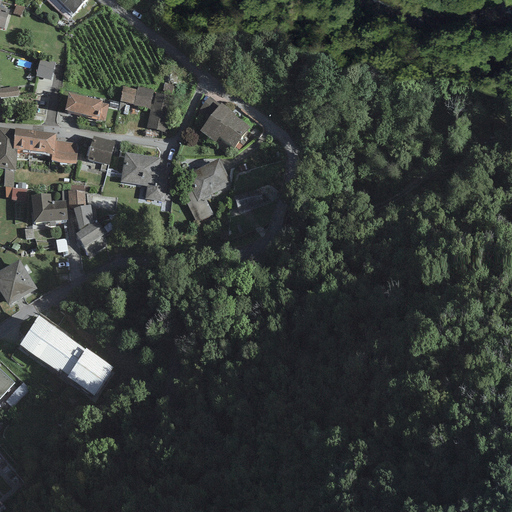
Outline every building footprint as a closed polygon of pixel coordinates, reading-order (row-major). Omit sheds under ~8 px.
[(0,0),(0,27),(4,29),(10,10),(0,7),(2,0),(0,0)] [(55,0),(71,15),(72,13),(85,0),(55,0)] [(56,64),(41,60),(36,77),(51,81),(56,64)] [(18,86),(0,88),(0,96),(1,99),(19,96),(18,86)] [(137,89),(123,86),(120,101),(134,104),(137,89)] [(154,90),(138,86),(137,89),(134,104),(134,105),(149,109),(150,104),(154,90)] [(175,97),(156,92),(153,104),(150,104),(149,109),(151,109),(147,128),(167,133),(175,97)] [(102,101),(69,93),(64,110),(88,116),(88,118),(105,122),(109,104),(102,103),(102,101)] [(206,122),(220,104),(210,97),(196,114),(206,122)] [(235,114),(221,103),(220,104),(206,122),(200,130),(215,142),(219,138),(234,149),(250,128),(234,115),(235,114)] [(13,149),(15,129),(0,127),(0,168),(15,170),(17,153),(18,149),(13,149)] [(56,133),(15,128),(15,129),(13,149),(18,149),(17,153),(51,157),(52,153),(54,153),(55,141),(56,133)] [(115,142),(93,136),(87,160),(109,166),(115,142)] [(78,144),(55,141),(54,153),(52,153),(51,157),(51,161),(76,164),(78,144)] [(160,158),(125,152),(120,182),(147,187),(145,199),(165,202),(171,168),(159,166),(160,158)] [(230,182),(219,158),(179,178),(191,202),(187,204),(200,229),(216,220),(205,198),(232,185),(230,182)] [(84,191),(68,191),(69,209),(74,209),(86,205),(84,191)] [(51,194),(31,196),(34,222),(35,222),(36,226),(67,223),(66,220),(68,220),(66,200),(51,202),(51,194)] [(86,205),(74,209),(80,231),(76,234),(84,247),(83,248),(91,258),(113,243),(97,221),(93,223),(91,205),(86,205)] [(37,288),(19,259),(0,270),(0,291),(8,305),(37,288)] [(85,349),(39,316),(19,344),(95,396),(114,368),(86,348),(85,349)] [(0,397),(14,382),(0,368),(0,397)]
